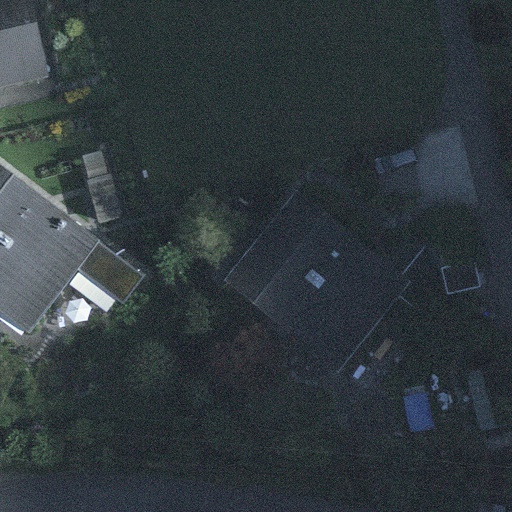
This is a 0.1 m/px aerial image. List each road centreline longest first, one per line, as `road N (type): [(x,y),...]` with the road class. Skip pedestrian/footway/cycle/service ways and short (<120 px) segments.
road 1 (residential): [(0,496),(98,493),(289,511)]
road 2 (residential): [(459,0),(511,223)]
